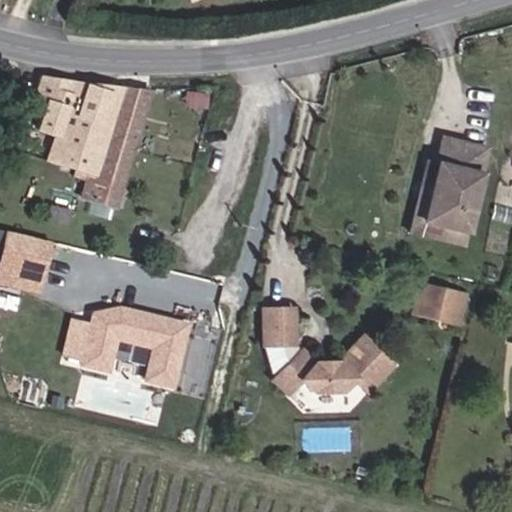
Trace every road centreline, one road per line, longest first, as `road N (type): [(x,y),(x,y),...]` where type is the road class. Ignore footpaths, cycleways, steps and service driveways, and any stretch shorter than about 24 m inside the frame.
road 1 (tertiary): [(0,39),(127,60),(222,58),(314,43),(474,0)]
road 2 (unknown): [(286,48),(279,156),(252,259),(226,282),(177,273)]
road 3 (unknown): [(251,53),(248,128),(227,200),(194,270),(177,273)]
road 4 (unknown): [(314,43),(314,106),(290,217),(302,279)]
